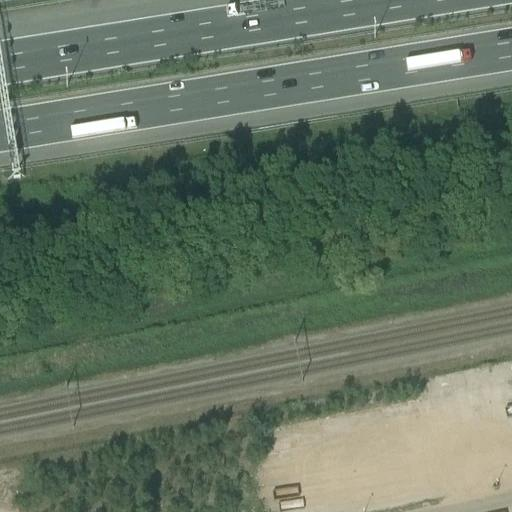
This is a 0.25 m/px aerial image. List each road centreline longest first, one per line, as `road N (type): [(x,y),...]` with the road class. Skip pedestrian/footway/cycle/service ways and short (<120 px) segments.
road 1 (motorway): [(0,132),(511,50)]
road 2 (motorway): [(401,0),(0,63)]
